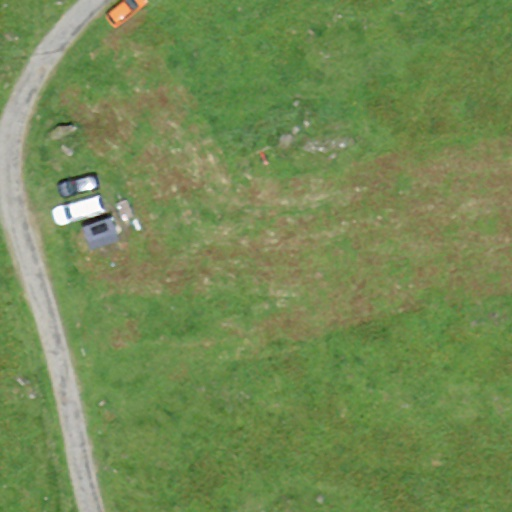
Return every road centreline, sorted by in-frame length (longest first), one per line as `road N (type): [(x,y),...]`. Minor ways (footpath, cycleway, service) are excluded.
road 1 (track): [(91,511),(74,405),(25,219),(21,152)]
road 2 (track): [(21,152),(31,92),(92,0)]
